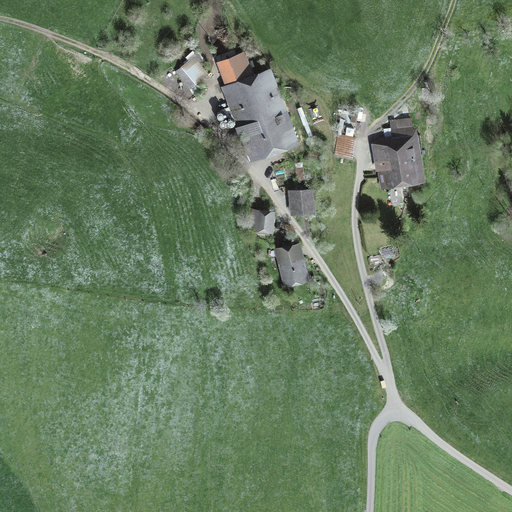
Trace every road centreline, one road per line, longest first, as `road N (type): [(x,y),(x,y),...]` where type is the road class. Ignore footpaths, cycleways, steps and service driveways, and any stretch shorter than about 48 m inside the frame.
road 1 (track): [(388,380),(299,230),(217,136),(130,72),(0,18)]
road 2 (track): [(396,413),(355,231),(360,145)]
road 3 (track): [(511,491),(396,413),(373,437),(369,511)]
road 4 (track): [(453,0),(429,63),(360,145)]
